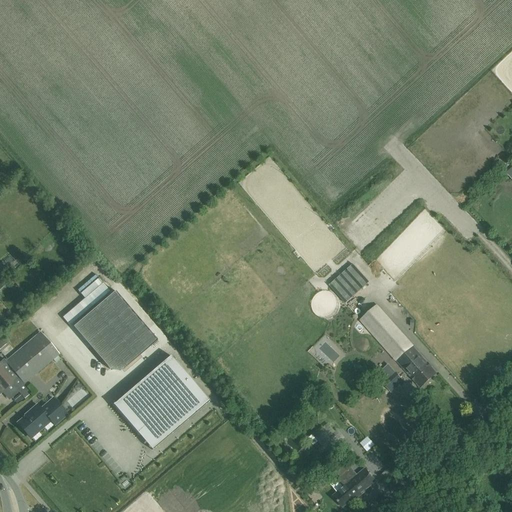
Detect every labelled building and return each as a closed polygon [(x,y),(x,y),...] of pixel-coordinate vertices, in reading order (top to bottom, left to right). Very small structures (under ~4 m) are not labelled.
[(103,283),(62,318),(69,326),(110,291),(103,283)] [(109,369),(122,370),(157,341),(115,291),(73,327),(109,369)] [(376,306),(360,321),(419,388),(436,374),(376,306)] [(4,314),(10,322),(15,318),(9,310),(4,314)] [(2,392),(11,384),(24,398),(31,392),(24,384),(59,354),(41,333),(6,362),(4,360),(0,363),(0,394),(2,393),(2,392)] [(0,340),(0,351),(1,352),(10,344),(4,337),(0,340)] [(114,403),(112,405),(113,405),(115,407),(114,407),(139,436),(141,434),(156,447),(161,442),(209,402),(170,356),(114,404),(114,403)] [(390,393),(403,382),(394,372),(381,383),(390,393)] [(81,385),(67,398),(75,407),(90,393),(81,385)] [(54,427),(67,415),(53,399),(41,410),(37,406),(30,412),(31,413),(18,424),(30,437),(49,421),(54,427)] [(334,462),(344,454),(337,445),(327,453),(334,462)] [(365,490),(375,482),(365,469),(357,475),(345,460),(335,468),(341,475),(343,473),(344,475),(361,496),(367,491),(365,490)] [(342,508),(354,498),(356,501),(361,496),(344,475),(337,480),(343,488),(333,497),(342,508)] [(153,487),(143,495),(151,504),(161,496),(153,487)]
